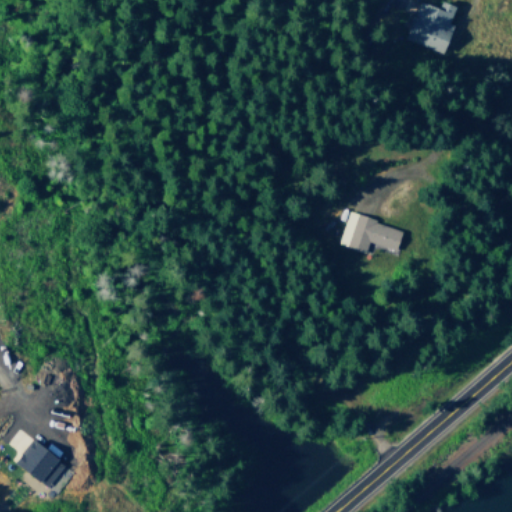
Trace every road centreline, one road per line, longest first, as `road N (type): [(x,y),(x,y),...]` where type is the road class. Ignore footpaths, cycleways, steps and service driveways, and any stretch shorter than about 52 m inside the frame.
road 1 (tertiary): [(327,511),(511,363)]
road 2 (residential): [(401,511),(511,419)]
